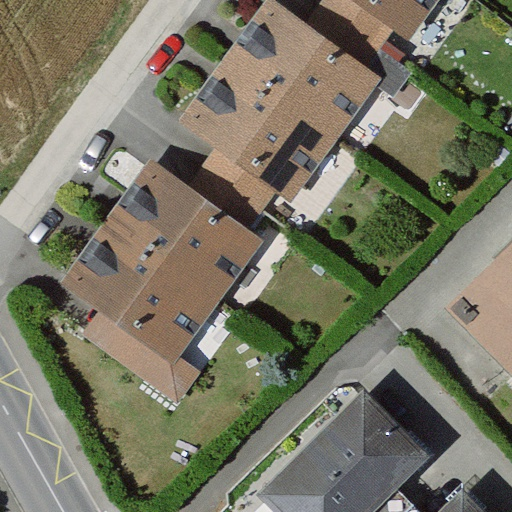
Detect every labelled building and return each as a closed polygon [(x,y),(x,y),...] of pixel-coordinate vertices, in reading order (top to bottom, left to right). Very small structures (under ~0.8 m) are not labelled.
[(401,0),(442,23),(455,0),(401,0)] [(269,2),(195,130),(313,198),(387,69),(269,2)] [(160,163),(86,291),(203,359),(278,230),(160,163)] [(511,277),(472,323),(511,357),(511,277)] [(365,392),(257,499),(270,511),(374,511),(430,457),(365,392)] [(482,511),(459,490),(438,511),(482,511)]
